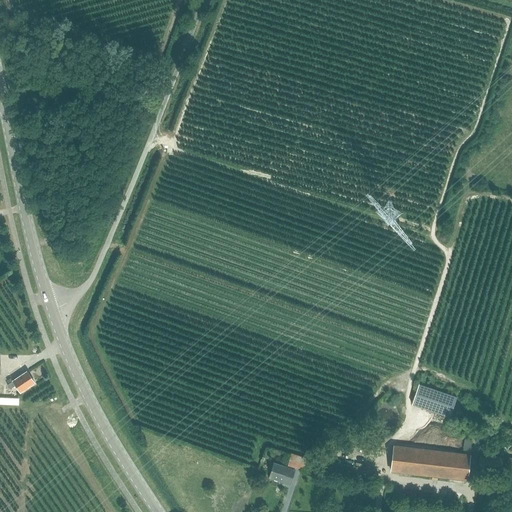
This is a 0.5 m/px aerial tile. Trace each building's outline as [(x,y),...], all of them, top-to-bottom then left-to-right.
[(35,383),(27,371),(13,381),(9,384),(8,385),(11,389),(16,385),(21,392),(35,383)] [(412,405),(450,418),(457,399),(419,385),(412,405)] [(463,451),(470,452),(471,439),(464,438),(463,451)] [(467,480),(470,455),(394,446),(391,471),(467,480)] [(310,460),(292,454),(288,467),(307,473),(310,460)] [(503,457),(480,456),(479,470),(502,471),(503,457)] [(294,475),(286,473),(287,467),(274,464),(269,479),(276,481),(275,486),(281,488),(283,483),(291,486),(294,475)]
